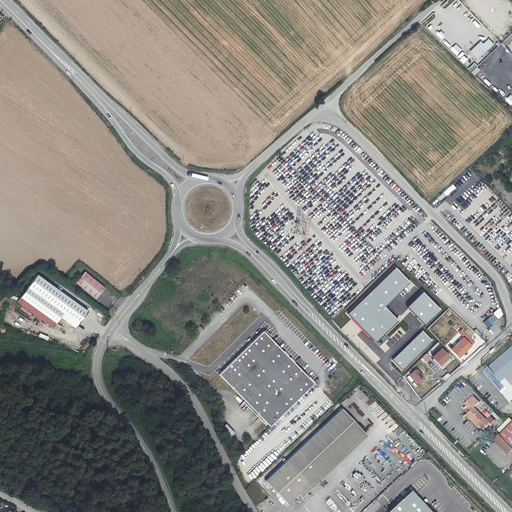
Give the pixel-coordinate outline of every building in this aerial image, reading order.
[(480,63),(479,68),(487,76),(485,82),(493,91),(495,80),(501,81),(501,80),(495,78),(499,74),(501,74),(502,65),(505,63),(506,57),(511,54),(505,47),(497,55),(503,56),(505,59),(499,58),(498,63),(488,61),(491,66),(485,69),(483,66),(484,63),(489,64),(486,60),(480,63)] [(359,301),(395,266),(391,263),(356,298),(359,301)] [(104,281),(82,266),(74,278),(96,293),(104,281)] [(395,267),(347,312),(362,327),(374,340),(396,319),(384,306),(409,282),(395,267)] [(74,326),(86,309),(35,273),(19,294),(55,320),(59,315),(74,326)] [(421,291),(407,305),(425,323),(439,309),(421,291)] [(489,317),(484,322),(487,326),(493,321),(489,317)] [(313,382),(261,329),(216,372),(268,426),(313,382)] [(449,347),(452,351),(458,357),(459,358),(475,343),(462,329),(457,334),(460,337),(449,347)] [(423,331),(392,360),(401,370),(432,341),(423,331)] [(511,348),(488,369),(502,384),(511,375),(511,348)] [(443,349),(434,357),(442,366),(451,357),(443,349)] [(426,363),(432,358),(427,353),(422,359),(426,363)] [(417,370),(411,375),(417,383),(423,378),(417,370)] [(368,401),(369,398),(361,392),(360,395),(368,401)] [(479,403),(474,399),(467,406),(473,414),(468,418),(471,422),(473,420),(478,426),(476,428),(479,432),(483,429),(486,432),(490,428),(473,409),(479,403)] [(264,480),(288,504),(298,494),(302,497),(366,434),(339,408),(264,480)] [(232,436),(235,433),(226,424),(223,427),(232,436)] [(511,426),(496,441),(510,456),(511,454),(511,426)] [(430,511),(410,491),(389,511),(430,511)]
